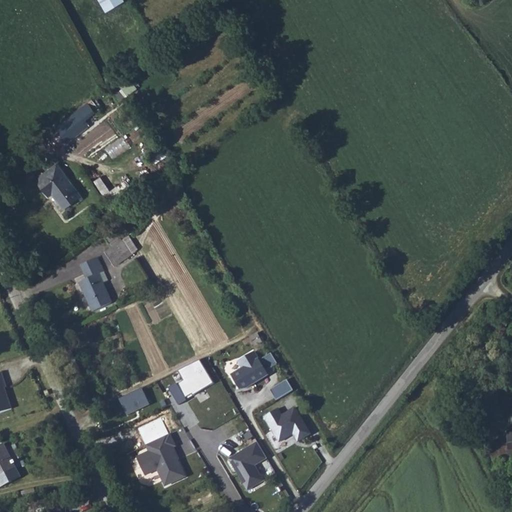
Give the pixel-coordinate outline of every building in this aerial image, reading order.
[(129,4),(126,0),(102,0),(111,14),(129,4)] [(84,115),(91,126),(104,116),(96,106),(84,115)] [(81,118),(66,129),(63,131),(75,147),(95,131),(91,126),(84,115),(81,118)] [(71,214),(89,201),(65,168),(42,183),(55,202),(60,199),(71,214)] [(127,182),(109,190),(103,176),(97,179),(109,204),(132,193),(127,182)] [(139,258),(130,242),(126,245),(121,234),(111,240),(116,249),(111,253),(120,268),(139,258)] [(98,313),(118,304),(105,275),(108,273),(102,260),(87,267),(93,281),(86,285),(98,313)] [(264,334),(256,338),(261,346),(268,341),(264,334)] [(274,378),(260,354),(244,364),(248,371),(237,377),(246,391),(253,390),(274,378)] [(213,382),(199,357),(176,369),(183,381),(171,387),(179,401),(213,382)] [(286,378),(269,389),(277,400),(294,389),(286,378)] [(0,426),(21,421),(13,397),(15,396),(12,384),(0,387),(0,426)] [(150,404),(141,387),(119,398),(128,415),(150,404)] [(284,414),(271,422),(286,447),(300,439),(305,447),(317,440),(302,413),(288,421),(284,414)] [(165,490),(188,479),(175,449),(178,446),(172,433),(146,445),(148,450),(135,456),(145,476),(156,471),(165,490)] [(511,438),(511,439),(511,446),(511,450),(491,459),(494,465),(498,464),(501,470),(511,465),(511,438)] [(226,459),(247,493),(264,482),(253,466),(266,458),(255,441),(226,459)] [(0,446),(0,470),(7,484),(25,475),(10,443),(0,446)]
